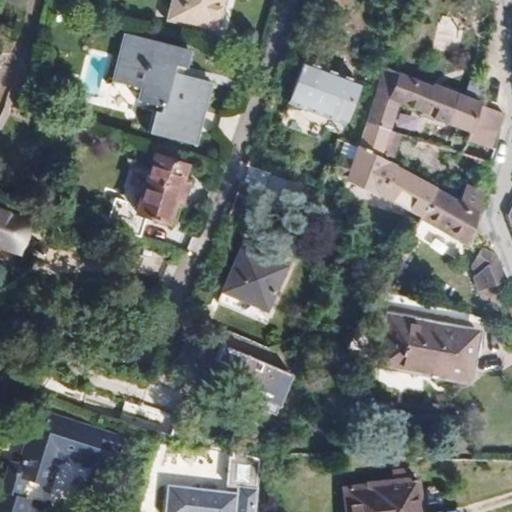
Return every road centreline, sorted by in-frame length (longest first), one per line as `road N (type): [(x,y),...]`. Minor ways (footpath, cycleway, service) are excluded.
road 1 (residential): [(0,388),(23,356),(147,326),(181,291),(287,0)]
road 2 (residential): [(511,145),(489,211),(511,274)]
